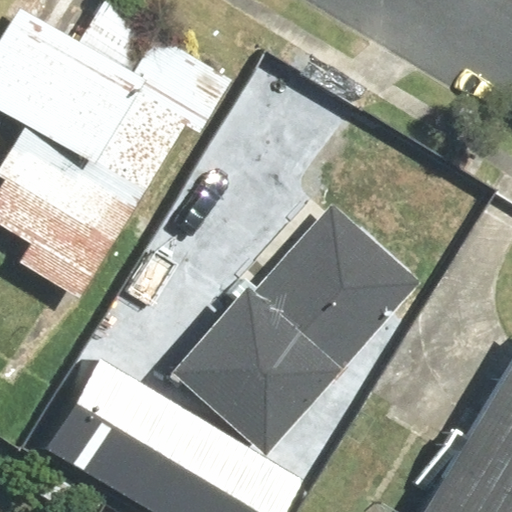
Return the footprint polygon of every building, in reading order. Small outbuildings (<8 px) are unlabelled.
[(75,43),(13,10),(0,34),(0,119),(14,127),(0,152),(0,232),(22,244),(9,267),(78,305),(174,129),(188,137),(222,74),(96,6),(75,43)] [(241,283),(229,273),(154,361),(251,443),(404,263),(319,191),(241,283)] [(511,511),(511,338),(405,511),(511,511)] [(84,355),(34,438),(158,511),(261,511),(284,474),(84,355)] [(341,511),(342,510),(311,493),(300,511),(341,511)]
